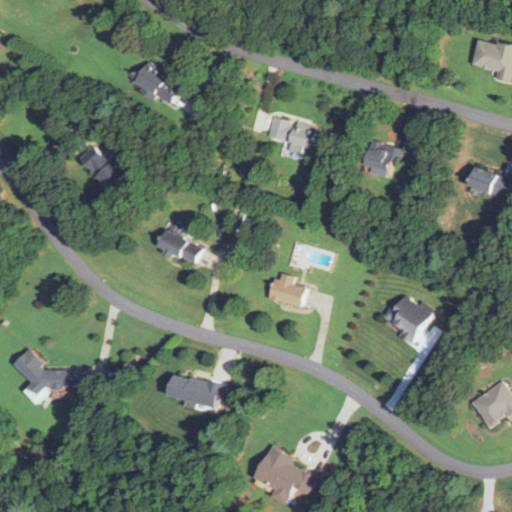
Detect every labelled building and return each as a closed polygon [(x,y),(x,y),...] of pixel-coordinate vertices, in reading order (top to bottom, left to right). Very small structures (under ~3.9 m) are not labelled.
[(511,42),(484,35),(476,63),(501,70),(499,76),(511,79),(511,42)] [(184,87),(150,62),(136,81),(170,106),(184,87)] [(305,145),(314,147),(319,125),(275,115),(270,135),(287,139),(284,151),(292,152),(292,151),(303,153),(305,145)] [(404,146),(376,139),(368,169),(396,177),(404,146)] [(84,158),(115,191),(132,175),(100,143),(84,158)] [(511,187),(511,178),(481,165),(473,183),(507,199),(511,187)] [(196,264),(205,248),(171,227),(162,243),(196,264)] [(273,298),(304,306),(309,286),(295,282),(297,276),(280,271),(273,298)] [(387,319),(403,329),(399,335),(414,344),(436,310),(405,291),(387,319)] [(16,364),(36,382),(27,390),(41,403),(56,387),(63,394),(73,383),(33,346),(16,364)] [(226,384),(177,373),(173,396),(221,406),(226,384)] [(475,401),(493,429),(511,416),(511,391),(505,381),(475,401)] [(298,459),(274,447),(257,480),(277,490),(274,496),(290,504),(299,486),(309,491),(317,475),(295,464),(298,459)]
